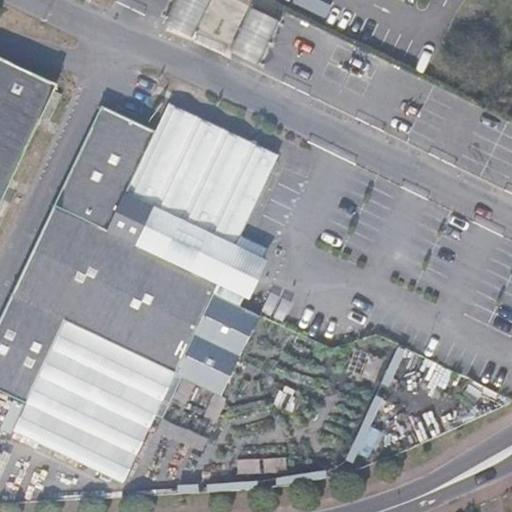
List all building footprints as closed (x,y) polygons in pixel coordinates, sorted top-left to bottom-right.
[(169,15),(195,28),(205,9),(186,0),(174,0),(168,15),(169,15)] [(186,0),(205,9),(209,0),(186,0)] [(241,26),(270,40),(279,20),(250,6),(241,26)] [(165,23),(192,36),(195,28),(169,15),(165,23)] [(261,60),(270,40),(241,26),(231,45),(261,60)] [(0,55),(0,194),(55,83),(0,55)] [(239,237),(277,157),(168,105),(155,134),(102,109),(0,319),(0,395),(23,406),(10,433),(119,484),(167,384),(171,376),(210,295),(239,308),(268,250),(239,237)] [(210,295),(171,376),(216,398),(255,316),(239,308),(210,295)]
